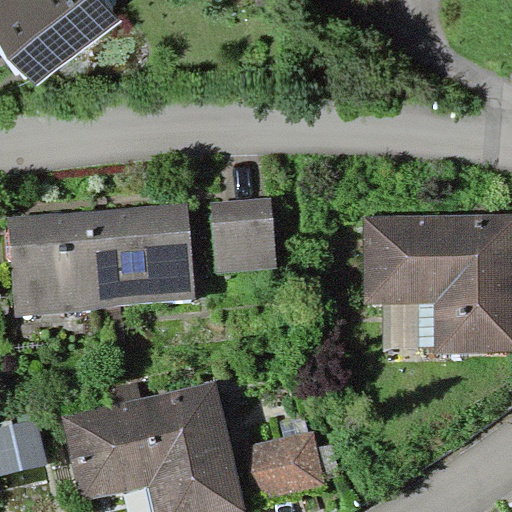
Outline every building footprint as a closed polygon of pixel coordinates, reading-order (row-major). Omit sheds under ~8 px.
[(121,0),(8,0),(3,4),(47,65),(126,7),(121,0)] [(285,218),(236,223),(241,279),(290,274),(285,218)] [(42,266),(42,314),(205,299),(198,219),(35,234),(35,245),(23,245),(23,266),(42,266)] [(511,233),(386,235),(387,303),(454,302),(454,352),(511,351),(511,233)] [(254,511),(229,404),(97,436),(112,501),(182,484),(188,511),(254,511)] [(37,419),(0,427),(0,489),(51,478),(37,419)] [(268,463),(276,497),(338,482),(330,449),(268,463)]
